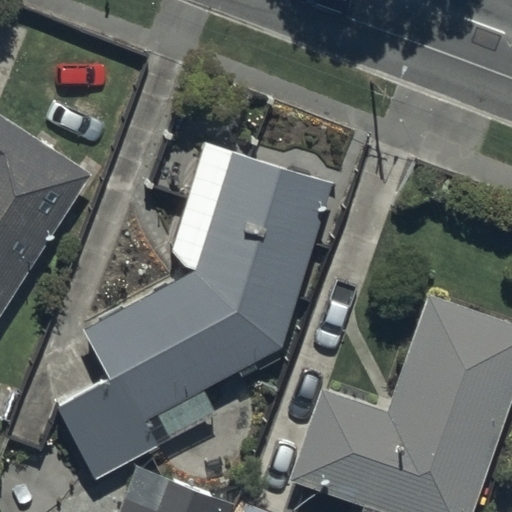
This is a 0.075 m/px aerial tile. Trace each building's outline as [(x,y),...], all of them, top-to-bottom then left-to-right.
[(0,303),(92,162),(0,101),(0,303)] [(275,333),(324,169),(198,128),(160,244),(191,256),(83,312),(109,363),(53,393),(90,462),(214,398),(200,371),(275,333)] [(318,369),(285,462),(426,511),(461,511),(511,367),(511,311),(425,281),(386,393),(318,369)] [(221,511),(228,495),(134,459),(113,511),(221,511)] [(297,511),(298,511),(245,492),(237,511),(297,511)]
